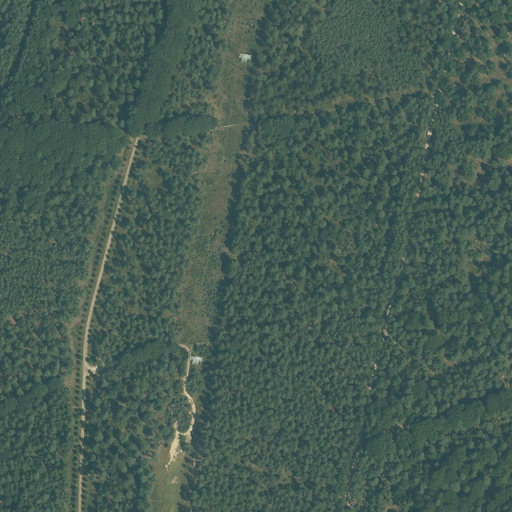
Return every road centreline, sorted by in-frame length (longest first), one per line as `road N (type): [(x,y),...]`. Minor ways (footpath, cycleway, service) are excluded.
road 1 (track): [(187,0),(136,140),(88,324),(78,511)]
road 2 (track): [(354,511),(347,487),(458,0)]
road 3 (track): [(87,369),(153,346),(383,332),(474,407)]
road 4 (track): [(136,140),(436,97)]
road 5 (track): [(358,447),(511,394)]
